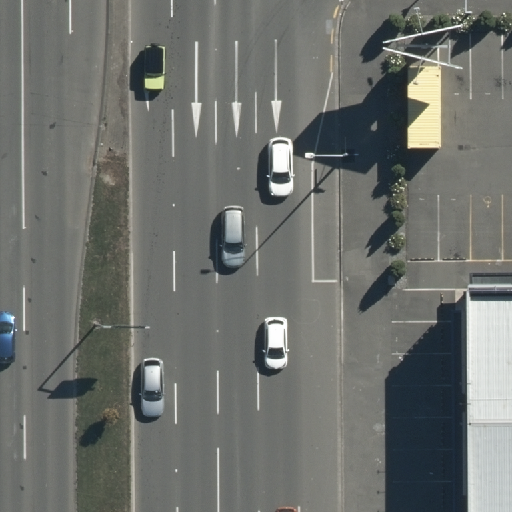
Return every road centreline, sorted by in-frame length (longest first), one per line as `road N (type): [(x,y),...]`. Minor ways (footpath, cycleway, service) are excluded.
road 1 (primary): [(7,511),(3,0)]
road 2 (primary): [(232,0),(236,511)]
